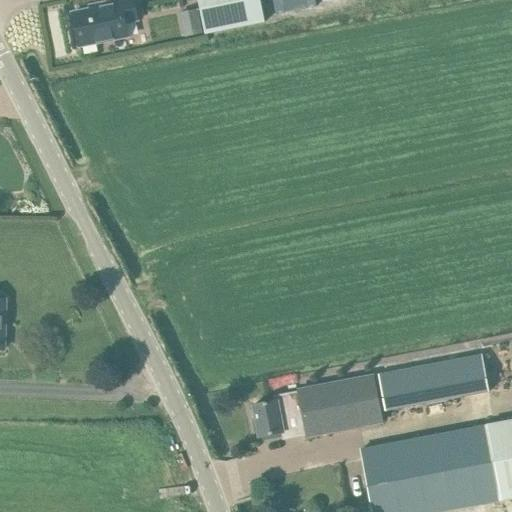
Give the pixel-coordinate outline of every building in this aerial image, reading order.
[(259,0),(197,0),(205,35),(264,23),(259,0)] [(75,15),(80,44),(124,35),(122,21),(134,18),(131,1),(111,5),(111,8),(75,15)] [(182,35),(200,34),(198,10),(181,11),(182,35)] [(385,412),(488,392),(481,356),(378,376),(385,412)] [(382,423),(376,390),(373,374),(297,389),(297,392),(274,396),(275,401),(252,405),(258,438),(281,433),(278,420),(301,415),(306,438),(382,423)] [(371,511),(443,511),(501,501),(511,498),(511,419),(359,448),(371,511)]
